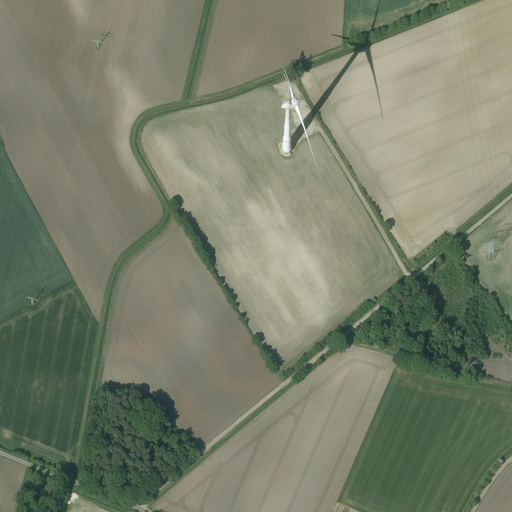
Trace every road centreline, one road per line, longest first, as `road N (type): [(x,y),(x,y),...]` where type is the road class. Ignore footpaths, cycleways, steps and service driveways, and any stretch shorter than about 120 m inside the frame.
road 1 (unclassified): [(137,508),(511,194)]
road 2 (track): [(411,282),(317,123),(281,138)]
road 3 (unclassified): [(137,508),(0,453)]
